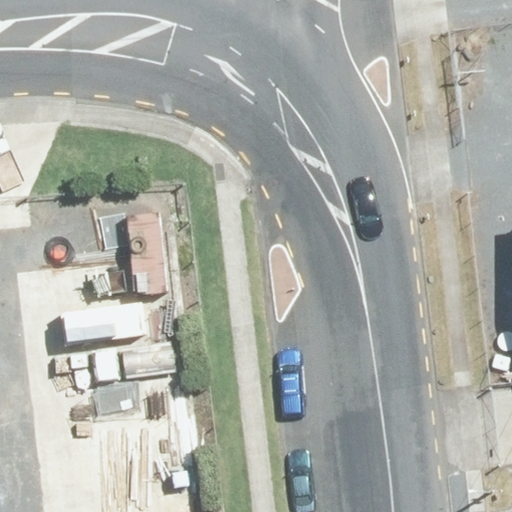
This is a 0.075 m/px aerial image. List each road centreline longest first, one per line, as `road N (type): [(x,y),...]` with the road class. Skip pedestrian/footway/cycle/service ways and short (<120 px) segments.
road 1 (tertiary): [(314,0),(374,511)]
road 2 (tertiary): [(0,38),(302,0)]
